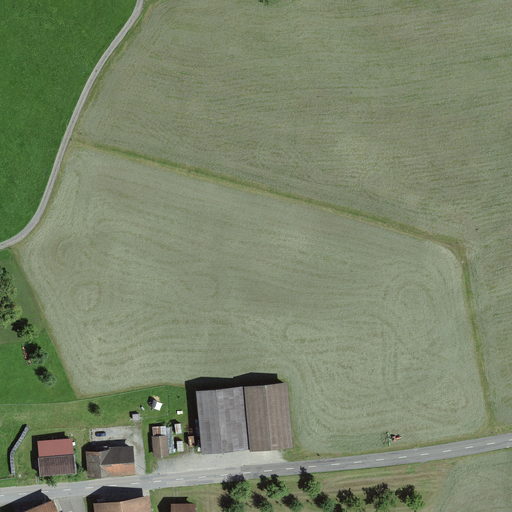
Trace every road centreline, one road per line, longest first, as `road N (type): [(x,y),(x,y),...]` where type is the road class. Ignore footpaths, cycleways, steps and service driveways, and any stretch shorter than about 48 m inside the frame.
road 1 (tertiary): [(511,440),(397,459),(0,496)]
road 2 (track): [(138,0),(137,17),(101,58),(36,221),(0,245)]
